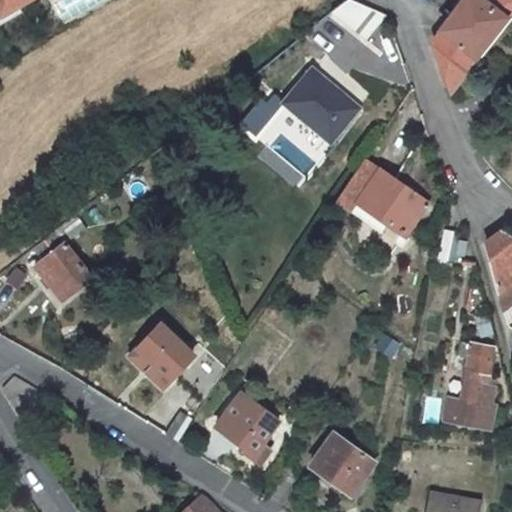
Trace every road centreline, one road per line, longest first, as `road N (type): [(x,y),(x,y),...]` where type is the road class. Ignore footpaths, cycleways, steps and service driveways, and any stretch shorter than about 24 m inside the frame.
road 1 (residential): [(271,511),(0,350)]
road 2 (residential): [(401,0),(473,178),(511,202)]
